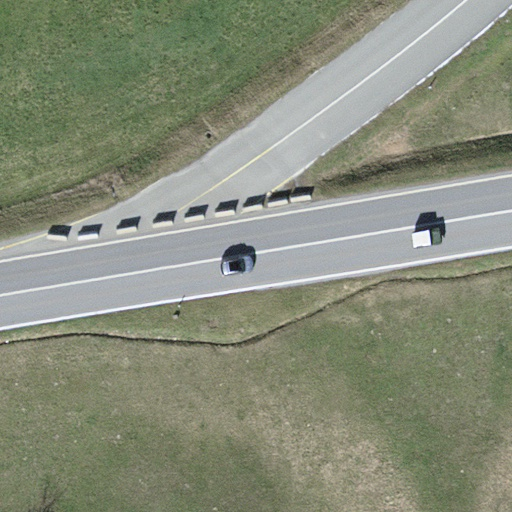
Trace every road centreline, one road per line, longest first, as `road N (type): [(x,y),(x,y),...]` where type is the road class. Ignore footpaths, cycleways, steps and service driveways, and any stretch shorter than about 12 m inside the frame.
road 1 (primary): [(511,210),(0,295)]
road 2 (unknown): [(457,0),(162,267)]
